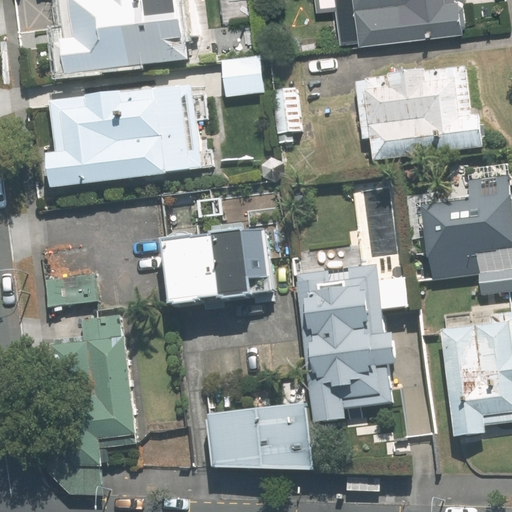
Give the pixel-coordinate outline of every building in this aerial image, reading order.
[(57,45),(60,76),(192,60),(190,39),(202,38),(197,0),(62,0),(67,44),(57,45)] [(257,0),(218,0),(222,24),(260,19),(257,0)] [(343,0),(349,41),(363,39),(364,43),(469,28),(464,0),(343,0)] [(263,55),(224,60),(229,97),(268,93),(263,55)] [(377,161),(488,147),(484,114),(477,115),(470,66),(358,80),(365,141),(375,140),(377,161)] [(206,170),(196,84),(54,102),(60,152),(51,153),(56,189),(206,170)] [(306,131),(300,87),(274,91),(280,135),(306,131)] [(427,207),(436,281),(480,275),(483,297),(511,293),(511,175),(471,180),(473,201),(427,207)] [(176,305),(278,294),(270,229),(169,241),(176,305)] [(301,275),(318,423),(351,419),(350,409),(395,404),(395,410),(433,406),(428,360),(403,363),(399,333),(390,334),(382,266),(352,270),(353,280),(335,282),(334,272),(301,275)] [(53,307),(100,302),(97,275),(50,280),(53,307)] [(446,329),(458,438),(491,434),(490,427),(511,424),(511,313),(494,315),(495,324),(446,329)] [(142,438),(128,340),(124,339),(122,316),(86,319),(89,341),(56,345),(70,462),(78,470),(111,467),(108,442),(142,438)] [(318,471),(309,404),(211,416),(218,468),(318,471)]
